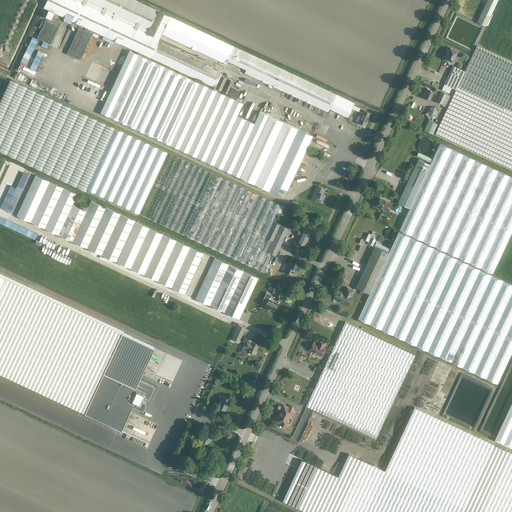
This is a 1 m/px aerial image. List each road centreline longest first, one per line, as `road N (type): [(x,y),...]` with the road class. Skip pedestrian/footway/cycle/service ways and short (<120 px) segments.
road 1 (tertiary): [(210,511),(448,0)]
road 2 (unknown): [(42,232),(289,344)]
